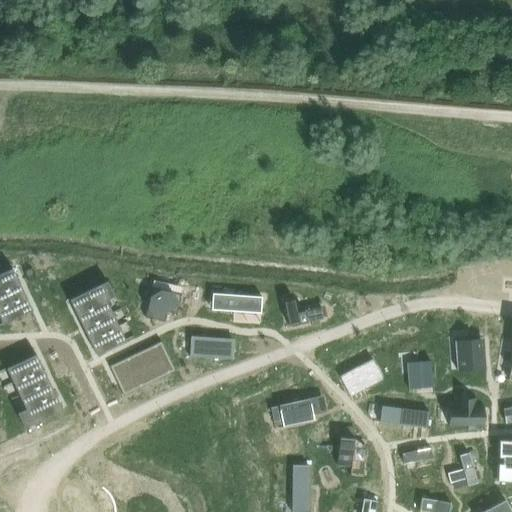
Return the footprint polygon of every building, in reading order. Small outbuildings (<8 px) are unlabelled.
[(12,268),(0,273),(0,317),(3,324),(32,310),(12,268)] [(107,281),(69,299),(96,354),(125,340),(106,300),(114,296),(107,281)] [(152,287),(145,317),(165,322),(167,312),(177,314),(181,294),(152,287)] [(213,293),(212,309),(261,312),(262,297),(213,293)] [(293,294),(283,296),(287,314),(289,326),(323,319),(321,306),(297,311),(293,294)] [(191,337),(190,356),(232,359),(234,340),(191,337)] [(455,341),(456,355),(457,370),(465,369),(486,367),(487,367),(485,352),(484,338),(476,339),(455,341)] [(161,341),(110,366),(124,395),(175,370),(161,341)] [(36,354),(7,368),(26,408),(17,412),(24,427),(62,409),(36,354)] [(372,360),(341,377),(351,395),(382,379),(372,360)] [(431,361),(406,362),(408,389),(433,387),(431,361)] [(279,406),(271,407),(274,421),(282,420),(324,411),(321,397),(279,406)] [(449,406),(449,426),(484,426),(484,406),(476,406),(476,399),(457,399),(457,406),(449,406)] [(381,406),(379,422),(427,428),(429,412),(381,406)] [(511,407),(503,409),(506,423),(511,421),(511,407)] [(339,437),(337,465),(351,466),(350,475),(365,476),(367,448),(354,447),(354,438),(339,437)] [(498,463),(497,480),(511,480),(511,441),(499,441),(498,457),(503,457),(502,463),(498,463)] [(431,448),(402,454),(404,464),(433,458),(431,448)] [(463,469),(448,473),(450,483),(466,479),(467,484),(477,481),(469,454),(460,456),(463,469)] [(292,464),(291,511),(307,511),(308,465),(292,464)] [(422,498),(419,511),(427,511),(449,511),(451,503),(422,498)] [(363,499),(360,511),(374,511),(377,501),(363,499)] [(481,511),(480,509),(473,511),(511,511),(505,499),(482,511),(481,511)]
